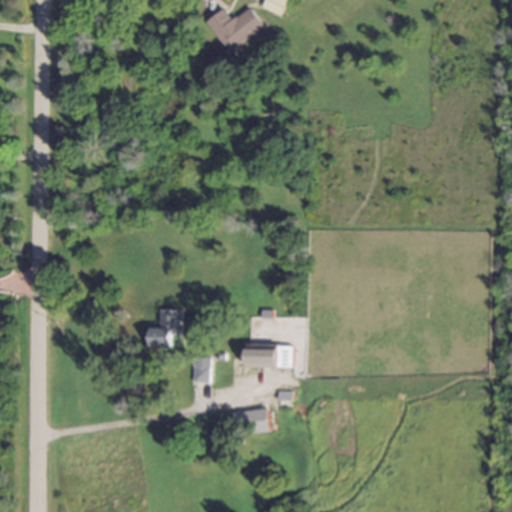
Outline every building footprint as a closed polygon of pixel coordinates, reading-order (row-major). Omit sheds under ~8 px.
[(281,16),(288,0),(266,0),(263,8),(281,16)] [(265,26),(250,8),(233,21),(224,10),(207,23),(231,53),(265,26)] [(151,347),(173,348),(173,336),(180,336),(181,310),(160,310),(160,329),(151,329),(151,347)] [(293,368),(293,346),(248,345),(248,367),(293,368)] [(210,384),(211,358),(195,358),(194,383),(210,384)] [(236,413),(239,435),(270,432),(267,409),(236,413)]
